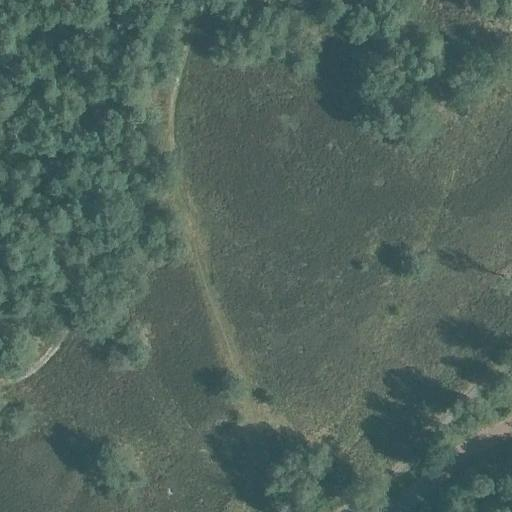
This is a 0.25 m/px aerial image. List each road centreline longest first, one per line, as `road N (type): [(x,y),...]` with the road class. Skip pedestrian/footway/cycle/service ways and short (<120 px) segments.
road 1 (track): [(202,0),(173,89),(179,195),(115,252),(53,350),(13,383),(0,384)]
road 2 (tertiary): [(394,511),(463,451),(511,428)]
